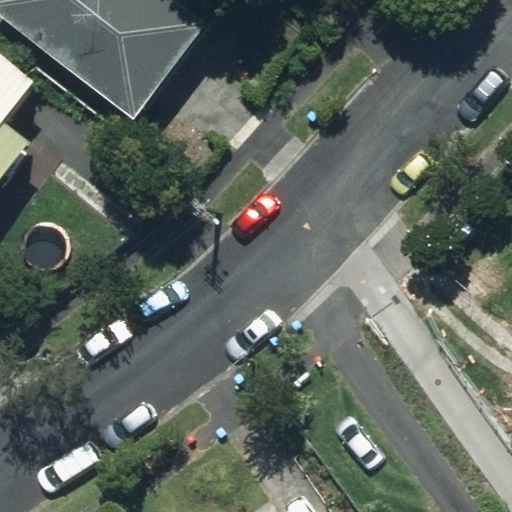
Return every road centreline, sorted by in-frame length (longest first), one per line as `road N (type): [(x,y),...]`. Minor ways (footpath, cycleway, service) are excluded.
road 1 (residential): [(494,0),(300,215),(0,447)]
road 2 (unknown): [(300,215),(511,471)]
